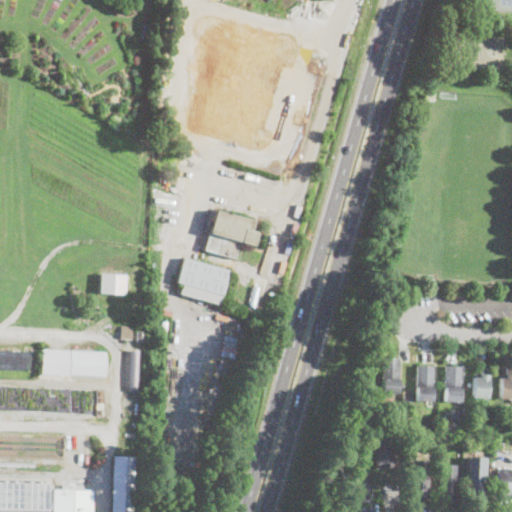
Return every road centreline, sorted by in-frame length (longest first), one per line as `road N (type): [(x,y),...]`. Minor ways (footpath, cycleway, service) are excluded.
road 1 (motorway): [(265,511),(415,0)]
road 2 (motorway): [(393,0),(246,511)]
road 3 (residential): [(511,335),(421,333),(404,323),(407,307),(420,302),(511,304)]
